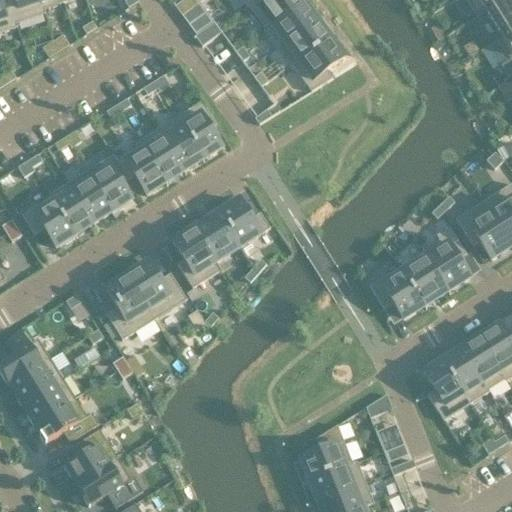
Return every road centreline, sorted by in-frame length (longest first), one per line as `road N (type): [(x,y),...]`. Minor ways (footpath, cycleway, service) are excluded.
road 1 (residential): [(0,319),(256,157),(254,143),(150,0)]
road 2 (residential): [(443,511),(386,360),(511,286)]
